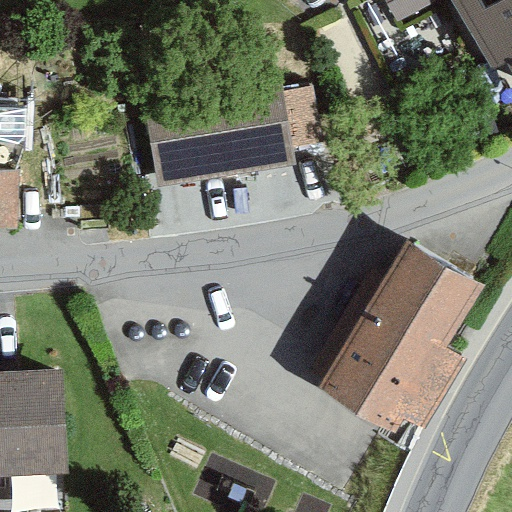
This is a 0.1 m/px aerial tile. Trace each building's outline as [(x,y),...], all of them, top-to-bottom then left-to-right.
[(511,0),(377,0),(388,25),(439,0),(441,0),(461,55),(478,42),(511,83),(511,0)] [(268,81),(137,109),(146,185),(282,159),(268,81)] [(0,217),(14,216),(15,163),(0,159),(0,217)] [(474,268),(380,220),(296,351),(378,413),(474,268)] [(48,349),(0,353),(0,460),(52,457),(48,349)]
